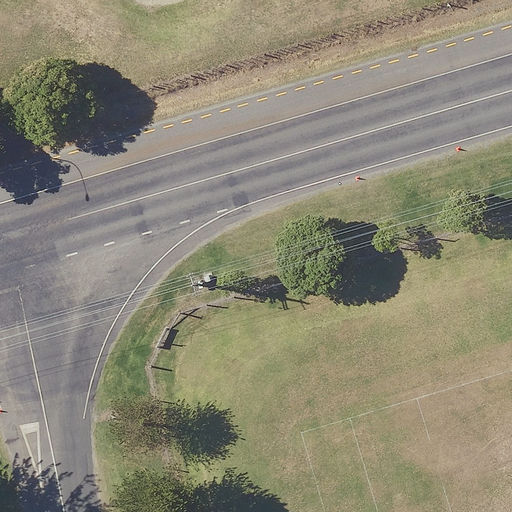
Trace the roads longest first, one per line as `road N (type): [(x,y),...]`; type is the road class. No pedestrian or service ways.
road 1 (trunk): [(511,90),(4,237)]
road 2 (unclassified): [(66,511),(4,237)]
